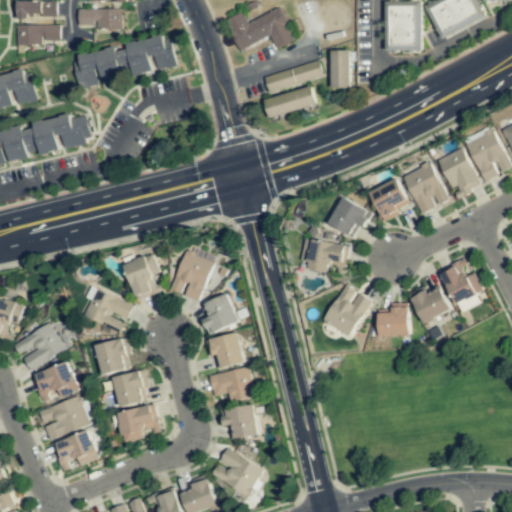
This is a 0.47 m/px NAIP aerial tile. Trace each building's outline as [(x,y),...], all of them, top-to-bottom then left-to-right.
[(437,0),(426,5),(442,38),(485,17),(477,0),(437,0)] [(56,17),(57,2),(14,1),(14,16),(56,17)] [(418,2),(387,2),(387,50),(418,51),(418,2)] [(122,10),(79,9),(79,24),(96,25),(95,29),(121,29),(122,10)] [(247,23),(244,16),(229,22),(240,49),(270,37),(275,47),(292,40),(279,9),(247,23)] [(59,25),(17,26),(18,43),(60,42),(59,25)] [(74,57),(81,88),(101,84),(100,83),(122,79),(121,72),(131,70),(133,76),(153,71),(152,65),(160,64),(161,68),(176,65),(173,49),(166,50),(163,36),(126,44),(126,47),(74,57)] [(331,88),(350,88),(350,50),(331,50),(331,88)] [(323,75),(319,60),(264,77),(269,92),(323,75)] [(0,108),(37,101),(34,83),(27,84),(24,71),(0,76),(0,108)] [(270,118),(317,104),(312,86),(265,100),(270,118)] [(0,165),(8,164),(8,163),(30,158),(27,145),(38,143),(40,155),(60,151),(59,149),(86,144),(85,139),(90,137),(86,116),(71,119),(70,118),(0,131),(0,165)] [(511,124),(502,129),(511,150),(511,124)] [(511,168),(493,130),(466,143),(484,181),(511,168)] [(457,174),(462,171),(458,162),(466,159),(462,150),(439,159),(445,173),(455,169),(457,174)] [(421,214),(437,207),(437,206),(448,201),(431,163),(404,174),(421,214)] [(371,190),(382,217),(397,211),(395,205),(406,200),(397,179),(371,190)] [(349,235),(357,222),(362,225),(369,213),(344,197),(328,222),(349,235)] [(327,262),(342,264),(344,245),(313,241),(309,267),(325,270),(327,262)] [(198,301),(216,258),(188,246),(170,289),(198,301)] [(136,293),(154,287),(144,258),(126,265),(136,293)] [(456,304),(477,294),(462,260),(440,270),(456,304)] [(428,295),(425,287),(411,293),(422,321),(449,310),(441,290),(428,295)] [(133,306),(94,288),(81,315),(120,333),(126,321),(133,306)] [(207,318),(202,320),(208,335),(239,323),(227,294),(202,304),(207,318)] [(481,303),(477,295),(458,303),(461,311),(481,303)] [(0,337),(4,339),(16,303),(0,297),(0,337)] [(336,300),(324,320),(349,336),(358,321),(347,314),(353,305),(341,298),(338,302),(336,300)] [(409,303),(391,303),(391,310),(379,310),(379,336),(409,336),(409,303)] [(65,350),(49,324),(14,345),(21,356),(23,355),(31,370),(65,350)] [(215,356),(218,369),(244,363),(238,333),(205,340),(209,357),(215,356)] [(126,370),(122,340),(98,344),(101,373),(126,370)] [(79,391),(69,362),(32,375),(42,404),(79,391)] [(229,393),(231,402),(255,396),(248,366),(209,376),(214,396),(229,393)] [(118,406),(143,403),(141,388),(148,387),(146,371),(114,376),(118,406)] [(89,425),(78,396),(38,411),(43,424),(44,424),(49,440),(89,425)] [(118,412),(123,441),(161,434),(158,420),(154,421),(151,406),(118,412)] [(246,436),(245,409),(225,410),(226,419),(234,418),(235,436),(246,436)] [(53,444),(62,470),(70,468),(68,461),(78,457),(81,465),(99,459),(89,431),(53,444)] [(212,474),(248,496),(263,470),(228,448),(219,463),(212,474)] [(199,511),(218,506),(209,479),(180,489),(188,511),(199,511)] [(183,511),(173,486),(146,498),(150,506),(156,503),(160,511),(159,511),(183,511)] [(0,511),(0,509),(12,505),(7,493),(0,495),(0,511)] [(127,503),(112,508),(113,511),(145,511),(140,498),(127,502),(127,503)]
